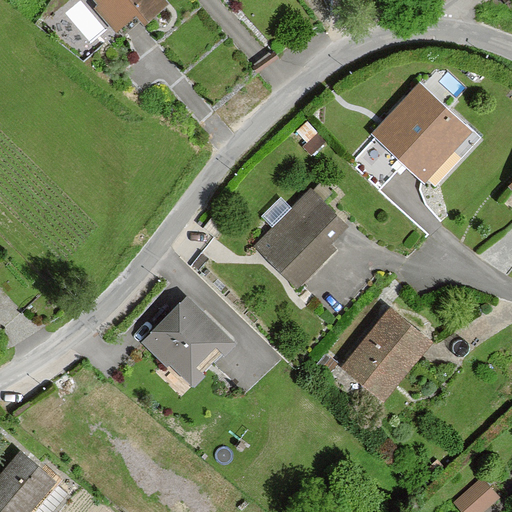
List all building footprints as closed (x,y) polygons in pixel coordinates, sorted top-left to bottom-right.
[(168,5),(164,0),(105,0),(110,5),(106,8),(121,26),(142,10),(150,20),(168,5)] [(142,10),(121,26),(129,36),(150,20),(142,10)] [(426,85),(393,118),(409,135),(399,145),(427,172),(471,129),(426,85)] [(393,118),(383,129),(399,145),(409,135),(393,118)] [(339,223),(309,195),(262,245),(296,277),(326,245),(322,241),(339,223)] [(224,339),(182,302),(149,338),(191,376),(224,339)] [(351,359),(382,384),(401,361),(407,366),(431,336),(394,306),(351,359)] [(388,388),(407,366),(401,361),(382,384),(388,388)] [(0,487),(0,511),(30,511),(35,507),(40,511),(57,511),(75,492),(28,453),(0,487)] [(478,511),(480,511),(503,491),(496,483),(503,476),(496,469),(466,498),(465,499),(478,511)]
